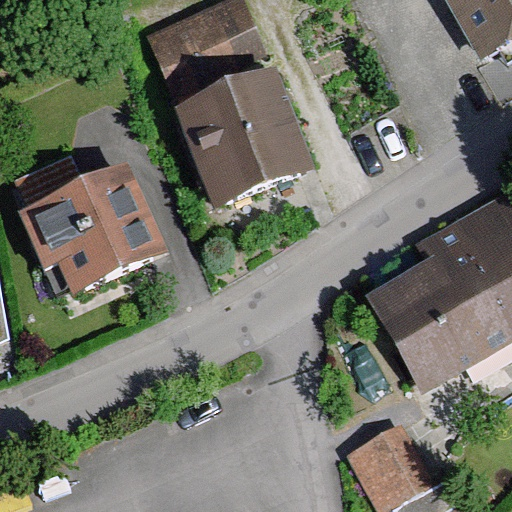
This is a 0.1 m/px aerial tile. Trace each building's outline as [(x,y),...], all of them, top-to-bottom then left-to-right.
[(216,16),(210,0),(182,0),(141,16),(175,103),(270,66),(246,4),(216,16)] [(511,0),(429,0),(472,69),(511,46),(511,0)] [(203,225),(318,178),(275,75),(160,122),(203,225)] [(56,305),(169,262),(133,169),(20,212),(56,305)] [(511,233),(372,302),(422,402),(448,388),(511,356),(511,233)] [(408,430),(350,456),(374,511),(413,511),(440,500),(408,430)]
